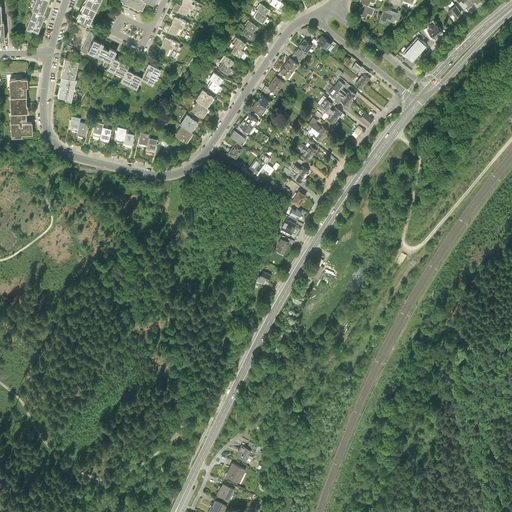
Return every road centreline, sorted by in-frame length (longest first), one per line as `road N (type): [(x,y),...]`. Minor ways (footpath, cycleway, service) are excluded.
road 1 (residential): [(48,55),(42,108),(56,147),(167,174),(206,151),(289,30),(316,15)]
road 2 (track): [(511,140),(413,250),(402,237),(419,158),(394,129)]
road 3 (primary): [(198,464),(314,244)]
road 4 (track): [(0,382),(59,460),(96,479),(135,467),(179,428)]
road 5 (primary): [(314,244),(417,100)]
road 6 (residential): [(393,102),(309,217),(304,234),(314,244)]
road 7 (track): [(100,163),(55,170),(44,190),(47,230),(0,259)]
road 8 (track): [(241,432),(345,343)]
road 9 (unclassified): [(316,15),(417,100)]
